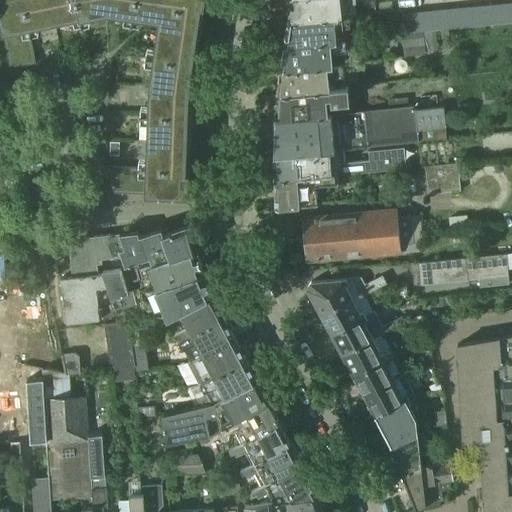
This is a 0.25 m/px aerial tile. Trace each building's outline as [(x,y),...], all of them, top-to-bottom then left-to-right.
[(36,62),(29,29),(55,23),(50,0),(0,0),(0,19),(3,34),(4,34),(11,67),(36,62)] [(50,0),(55,23),(107,12),(107,0),(50,0)] [(161,0),(107,0),(107,12),(159,19),(161,0)] [(161,0),(159,19),(158,30),(201,36),(205,0),(161,0)] [(292,0),(289,20),(350,15),(350,12),(348,12),(347,9),(343,9),(342,1),(347,0),(292,0)] [(503,0),(492,2),(495,24),(506,23),(503,0)] [(511,21),(511,0),(506,0),(503,0),(506,23),(511,21)] [(495,24),(492,2),(481,3),(483,25),(495,24)] [(481,3),(469,4),(472,26),(483,25),(481,3)] [(472,26),(469,4),(458,5),(461,27),(472,26)] [(458,5),(447,6),(449,29),(461,27),(458,5)] [(449,29),(447,6),(436,7),(438,30),(449,29)] [(436,7),(424,8),(427,31),(438,30),(436,7)] [(427,31),(424,8),(413,9),(415,32),(423,31),(427,31)] [(413,9),(402,11),(404,33),(408,33),(415,32),(413,9)] [(285,45),(347,39),(347,37),(343,37),(342,33),(337,34),(337,25),(351,23),(350,15),(289,20),(285,45)] [(193,89),(201,36),(158,30),(150,85),(193,89)] [(423,31),(415,32),(408,33),(410,54),(426,53),(423,31)] [(347,39),(285,45),(281,69),(344,63),(344,61),(339,61),(339,57),(334,58),(333,49),(356,47),(355,38),(347,39)] [(344,63),(281,69),(278,93),(337,88),(346,87),(345,72),(344,63)] [(193,89),(150,85),(148,140),(191,142),(193,89)] [(337,88),(278,93),(277,118),(330,113),(329,99),(333,99),(333,102),(351,100),(350,86),(346,87),(337,88)] [(415,105),(330,113),(277,118),(275,154),(317,150),(340,148),(447,138),(444,106),(415,109),(415,105)] [(189,195),(191,142),(148,140),(147,167),(146,193),(146,194),(189,195)] [(120,155),(120,141),(111,141),(111,155),(120,155)] [(317,150),(275,154),(276,178),(339,174),(405,169),(403,148),(367,151),(368,160),(343,162),(342,148),(340,148),(317,150)] [(425,155),(426,166),(442,164),(441,153),(425,155)] [(459,163),(442,164),(426,166),(429,193),(461,190),(459,163)] [(319,203),(318,185),(339,183),(339,174),(276,178),(276,207),(319,203)] [(412,214),(398,215),(398,209),(373,211),(373,207),(363,207),(363,212),(304,216),(306,238),(413,230),(412,214)] [(467,216),(450,217),(451,225),(468,223),(467,216)] [(102,235),(104,258),(124,256),(127,264),(151,257),(153,263),(198,249),(190,225),(165,233),(163,228),(142,235),(141,230),(102,235)] [(401,252),(400,243),(402,243),(403,253),(420,251),(419,242),(414,242),(413,230),(306,238),(307,259),(401,252)] [(69,239),(73,276),(98,274),(97,263),(104,262),(104,258),(102,235),(69,239)] [(159,288),(205,272),(198,249),(153,263),(130,268),(134,280),(155,273),(159,288)] [(480,278),(509,275),(507,253),(419,261),(422,284),(426,283),(426,288),(469,284),(469,279),(480,278)] [(129,292),(121,269),(103,271),(103,273),(108,286),(113,303),(115,308),(123,306),(120,294),(129,292)] [(168,318),(181,311),(215,294),(205,272),(159,288),(139,289),(146,305),(162,298),(168,318)] [(103,273),(98,274),(73,276),(62,278),(67,322),(116,316),(115,308),(113,303),(103,305),(103,309),(99,309),(96,287),(108,286),(103,273)] [(385,274),(373,280),(377,288),(388,282),(385,274)] [(480,286),(510,283),(509,275),(480,278),(480,286)] [(312,279),(308,287),(321,311),(364,288),(367,293),(377,288),(373,280),(362,285),(359,279),(354,282),(353,280),(350,282),(347,277),(312,279)] [(364,288),(321,311),(332,332),(373,310),(375,309),(367,293),(364,288)] [(124,308),(138,304),(134,290),(129,292),(120,294),(123,306),(124,308)] [(215,294),(181,311),(188,324),(175,331),(179,339),(226,315),(215,294)] [(437,297),(439,306),(450,304),(448,295),(437,297)] [(373,310),(332,332),(343,352),(382,332),(384,336),(385,336),(396,331),(391,321),(380,325),(373,310)] [(237,336),(226,315),(179,339),(190,361),(203,354),(237,336)] [(396,331),(407,325),(403,315),(391,321),(396,331)] [(135,365),(136,364),(136,360),(135,346),(135,345),(133,326),(132,321),(126,322),(107,324),(111,367),(113,367),(135,365)] [(139,326),(133,326),(135,345),(141,344),(139,326)] [(382,332),(343,352),(354,373),(388,356),(387,353),(392,350),(385,336),(384,336),(382,332)] [(485,511),(511,511),(511,334),(458,344),(464,445),(481,444),(485,511)] [(248,358),(237,336),(203,354),(190,361),(188,362),(199,383),(201,382),(248,358)] [(81,372),(80,356),(76,352),(65,353),(62,354),(66,373),(81,372)] [(357,386),(360,386),(365,394),(396,378),(394,375),(400,372),(393,358),(390,360),(388,356),(354,373),(355,376),(354,379),(357,386)] [(225,396),(259,379),(248,358),(201,382),(206,390),(212,402),(215,401),(225,396)] [(136,360),(136,364),(137,370),(149,369),(148,359),(136,360)] [(114,381),(136,378),(135,365),(113,367),(114,381)] [(71,374),(45,368),(49,438),(49,450),(51,476),(52,496),(93,494),(92,489),(89,423),(88,395),(72,396),(71,374)] [(404,373),(396,378),(365,394),(369,402),(368,405),(371,411),(374,412),(376,415),(410,396),(415,393),(404,373)] [(29,379),(32,439),(33,439),(49,438),(46,378),(29,379)] [(215,401),(218,413),(222,412),(221,407),(226,405),(234,419),(270,401),(259,379),(225,396),(215,401)] [(391,444),(418,433),(417,418),(409,403),(412,401),(410,396),(376,415),(391,444)] [(165,445),(223,432),(222,425),(218,413),(215,401),(212,402),(163,415),(165,445)] [(237,427),(244,441),(281,422),(270,401),(234,419),(222,425),(223,432),(225,437),(230,436),(229,432),(237,427)] [(140,416),(156,415),(155,406),(139,407),(140,416)] [(435,411),(437,425),(447,424),(445,410),(435,411)] [(93,494),(94,507),(94,511),(105,511),(105,508),(109,508),(108,486),(102,486),(102,474),(107,474),(104,422),(89,423),(92,489),(93,494)] [(248,449),(255,461),(292,443),(281,422),(244,441),(230,448),(233,452),(236,450),(238,453),(248,449)] [(418,433),(391,444),(403,472),(422,465),(421,454),(430,450),(424,430),(418,433)] [(12,454),(21,453),(20,441),(12,442),(12,454)] [(259,468),(266,481),(302,462),(292,443),(255,461),(241,469),(243,473),(247,471),(248,474),(259,468)] [(192,448),(165,450),(167,474),(206,472),(199,452),(192,453),(192,448)] [(242,493),(233,461),(224,464),(233,496),(242,493)] [(451,461),(422,465),(403,472),(417,509),(443,498),(442,489),(451,488),(450,481),(453,480),(451,461)] [(269,489),(275,500),(318,494),(302,462),(266,481),(251,488),(254,493),(257,491),(259,494),(269,489)] [(52,511),(52,496),(51,476),(33,477),(35,511),(52,511)] [(145,511),(151,511),(151,510),(159,510),(164,504),(163,484),(144,485),(145,492),(145,511)] [(145,511),(145,492),(130,493),(131,499),(119,500),(120,511),(145,511)] [(291,511),(325,511),(318,494),(275,500),(273,500),(274,506),(275,511),(287,511),(287,509),(291,509),(291,511)] [(244,504),(244,511),(269,511),(270,506),(274,506),(273,500),(244,504)]
